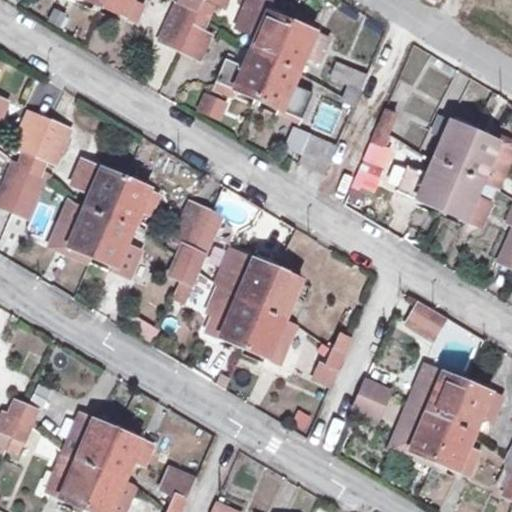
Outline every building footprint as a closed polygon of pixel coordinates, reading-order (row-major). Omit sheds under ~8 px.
[(133,1),(133,0),(104,0),(102,7),(114,12),(137,22),(144,6),(133,1)] [(174,10),(176,4),(171,0),(168,7),(174,10)] [(196,14),(202,0),(177,0),(176,4),(196,14)] [(223,9),(226,0),(202,0),(196,14),(195,16),(206,22),(212,10),(218,13),(220,8),(223,9)] [(275,62),(292,23),(270,14),(274,4),(265,0),(250,0),(239,28),(258,37),(251,52),(275,62)] [(195,16),(196,14),(176,4),(174,10),(159,43),(180,51),(195,16)] [(62,30),(69,18),(55,10),(48,22),(62,30)] [(200,61),(211,37),(202,33),(206,22),(195,16),(180,51),(200,61)] [(319,63),(330,40),(292,23),(275,62),(299,72),(305,57),(319,63)] [(258,101),(275,62),(251,52),(244,68),(226,60),(216,83),(235,91),(258,101)] [(302,120),(312,94),(293,86),(299,72),(275,62),(258,101),(282,111),(302,120)] [(362,91),(368,75),(338,63),(332,78),(362,91)] [(232,97),(235,91),(216,83),(213,89),(223,93),(232,97)] [(355,107),(361,92),(350,88),(345,100),(344,103),(355,107)] [(202,94),(194,113),(219,122),(226,103),(202,94)] [(330,130),(338,112),(321,104),(313,122),(330,130)] [(299,126),(302,120),(282,111),(279,117),(284,119),(299,126)] [(378,130),(389,135),(397,117),(386,112),(378,130)] [(31,169),(36,156),(51,122),(30,113),(15,148),(26,152),(21,165),(31,169)] [(458,172),(475,133),(440,119),(434,134),(445,138),(434,162),(458,172)] [(56,165),(71,131),(51,122),(36,156),(31,169),(29,174),(40,179),(43,171),(47,161),(56,165)] [(384,147),(389,135),(378,130),(373,142),(383,146),(384,147)] [(503,163),(509,148),(475,133),(458,172),(483,182),(493,159),(503,163)] [(325,176),(338,147),(312,135),(299,164),(325,176)] [(376,164),(383,146),(373,142),(365,159),(376,164)] [(442,211),(458,172),(434,162),(426,182),(413,176),(405,195),(418,201),(442,211)] [(109,219),(126,181),(103,171),(84,163),(74,187),(92,195),(85,209),(109,219)] [(24,187),(29,174),(31,169),(21,165),(10,192),(20,196),(24,187)] [(49,182),(52,175),(43,171),(40,179),(49,182)] [(487,201),(477,197),(482,183),(483,182),(458,172),(442,211),(463,219),(478,226),(484,211),(483,211),(487,201)] [(35,191),(40,179),(29,174),(24,187),(35,191)] [(149,193),(150,191),(144,188),(126,181),(109,219),(133,229),(141,211),(151,215),(159,197),(149,193)] [(42,195),(35,191),(24,187),(20,196),(14,212),(31,220),(42,195)] [(14,212),(20,196),(10,192),(3,189),(0,197),(0,206),(3,208),(14,212)] [(93,258),(109,219),(85,209),(68,202),(59,223),(76,231),(69,248),(93,258)] [(189,264),(195,251),(212,213),(191,203),(174,243),(183,247),(181,253),(177,259),(189,264)] [(511,268),(511,213),(508,223),(511,224),(511,232),(499,263),(511,268)] [(124,251),(133,229),(109,219),(93,258),(117,268),(124,251)] [(76,231),(59,223),(49,247),(90,264),(93,258),(69,248),(76,231)] [(181,253),(183,247),(174,243),(171,248),(181,253)] [(134,281),(142,259),(124,251),(117,268),(115,273),(134,281)] [(198,271),(205,256),(195,251),(189,264),(188,267),(198,271)] [(261,310),(278,271),(258,263),(243,257),(235,275),(246,279),(237,300),(261,310)] [(188,267),(189,264),(177,259),(170,276),(182,281),(188,267)] [(65,261),(55,285),(73,293),(84,269),(65,261)] [(175,296),(185,300),(198,271),(188,267),(182,281),(175,296)] [(301,284),(302,282),(296,279),(278,271),(261,310),(285,320),(294,299),(301,284)] [(305,303),(311,289),(301,284),(294,299),(305,303)] [(146,289),(140,302),(165,313),(170,299),(146,289)] [(245,349),(261,310),(237,300),(228,321),(217,316),(210,334),(245,349)] [(437,336),(447,319),(421,303),(410,320),(437,336)] [(280,364),(297,325),(285,320),(261,310),(245,349),(280,364)] [(434,342),(437,336),(410,320),(407,325),(434,342)] [(345,356),(351,341),(340,336),(334,352),(345,356)] [(339,370),(345,356),(334,352),(327,365),(339,370)] [(332,387),(339,370),(327,365),(322,363),(315,379),(332,387)] [(419,384),(424,386),(431,369),(426,367),(419,384)] [(451,422),(468,385),(445,375),(431,369),(424,386),(419,384),(410,404),(451,422)] [(387,403),(392,391),(366,380),(361,391),(387,403)] [(493,423),(503,400),(496,397),(468,385),(451,422),(476,433),(482,418),(493,423)] [(34,409),(42,393),(34,389),(26,406),(34,409)] [(379,421),(387,403),(361,391),(353,409),(379,421)] [(20,421),(26,406),(15,402),(8,416),(20,421)] [(434,462),(451,422),(410,404),(390,450),(410,459),(412,452),(434,462)] [(30,425),(37,411),(34,409),(26,406),(20,421),(30,425)] [(296,411),(291,427),(307,433),(312,417),(296,411)] [(0,440),(9,445),(20,421),(8,416),(2,413),(0,418),(0,440)] [(101,470),(118,431),(82,415),(66,453),(77,460),(101,470)] [(19,453),(30,425),(20,421),(9,445),(8,448),(19,453)] [(468,449),(476,433),(451,422),(434,462),(470,477),(480,454),(468,449)] [(146,465),(153,446),(118,431),(101,470),(125,480),(134,460),(146,465)] [(9,445),(0,440),(0,456),(4,458),(8,448),(9,445)] [(84,508),(101,470),(77,460),(66,453),(48,493),(84,508)] [(511,457),(510,457),(506,465),(508,466),(499,485),(509,492),(506,497),(511,500),(511,457)] [(93,511),(111,511),(125,480),(101,470),(84,508),(93,511)] [(169,511),(182,511),(196,482),(171,470),(162,490),(176,497),(169,511)] [(111,511),(125,511),(137,486),(135,484),(125,480),(111,511)]
